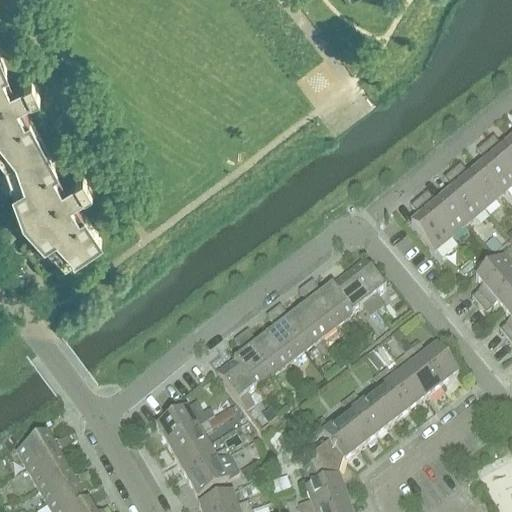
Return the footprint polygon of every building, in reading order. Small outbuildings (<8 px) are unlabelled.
[(0,104),(36,87),(32,79),(24,83),(14,88),(7,71),(6,70),(0,72),(0,104)] [(30,119),(22,103),(31,98),(31,99),(40,95),(36,87),(0,104),(0,135),(30,119)] [(43,144),(30,119),(0,135),(0,158),(5,165),(43,144)] [(511,143),(503,150),(494,138),(485,146),(511,177),(511,143)] [(57,168),(43,144),(5,165),(10,180),(15,178),(21,187),(57,168)] [(511,189),(511,177),(485,146),(477,153),(486,164),(478,171),(501,198),(511,189)] [(501,198),(478,171),(470,177),(461,166),(452,174),(485,212),(501,198)] [(32,216),(88,182),(83,174),(75,179),(66,185),(57,170),(57,168),(21,187),(21,188),(15,191),(14,192),(20,207),(25,220),(32,216)] [(485,212),(452,174),(444,180),(453,191),(445,199),(468,226),(485,212)] [(85,215),(75,200),(84,194),(84,195),(92,190),(88,182),(32,216),(25,220),(34,230),(45,242),(46,242),(52,238),(85,216),(85,215)] [(468,226),(445,199),(437,205),(428,194),(419,202),(451,240),(468,226)] [(451,240),(419,202),(411,208),(420,219),(411,227),(435,255),(451,240)] [(101,239),(85,216),(52,238),(58,248),(54,252),(65,264),(66,263),(101,239)] [(494,238),(485,246),(493,255),(502,248),(494,238)] [(479,307),(511,279),(511,267),(504,257),(476,281),(483,290),(472,299),(479,307)] [(386,291),(365,263),(348,276),(377,314),(384,309),(376,299),(386,291)] [(377,314),(348,276),(332,289),(353,317),(363,310),(370,319),(377,314)] [(504,314),(511,307),(511,279),(479,307),(486,316),(497,306),(504,314)] [(313,283),(306,288),(313,297),(319,292),(313,283)] [(306,303),(313,297),(306,288),(299,294),(306,303)] [(353,317),(332,289),(315,301),(337,329),(353,317)] [(337,329),(315,301),(299,314),(321,342),(337,329)] [(507,340),(511,336),(511,307),(504,314),(511,323),(500,332),(507,340)] [(280,308),(273,313),(280,322),(287,317),(280,308)] [(273,327),(280,322),(273,313),(267,319),(273,327)] [(321,342),(299,314),(283,326),(305,354),(321,342)] [(305,354),(283,326),(267,338),(288,366),(305,354)] [(248,333),(241,338),(248,347),(255,342),(248,333)] [(241,352),(248,347),(241,338),(234,343),(241,352)] [(288,366),(267,338),(251,351),(272,379),(288,366)] [(404,341),(397,347),(406,357),(413,352),(409,348),(404,341)] [(419,347),(413,352),(442,390),(459,377),(437,349),(427,357),(419,347)] [(272,379),(251,351),(235,363),(256,391),(272,379)] [(404,374),(425,402),(442,390),(413,352),(406,357),(413,367),(404,374)] [(379,362),(373,367),(380,377),(387,372),(379,362)] [(256,391),(235,363),(218,376),(239,404),(240,404),(247,414),(254,408),(247,398),(256,391)] [(328,366),(321,372),(326,379),(334,373),(328,366)] [(409,415),(425,402),(404,374),(394,382),(387,372),(380,377),(409,415)] [(409,415),(380,377),(373,382),(381,392),(372,399),(393,427),(409,415)] [(393,427),(372,399),(362,406),(355,397),(348,402),(377,440),(393,427)] [(187,412),(181,402),(173,409),(178,417),(187,412)] [(377,440),(348,402),(341,407),(349,417),(339,424),(361,452),(377,440)] [(167,448),(208,424),(204,417),(193,423),(187,412),(178,417),(156,430),(167,448)] [(215,420),(208,424),(213,432),(221,427),(217,419),(215,420)] [(339,480),(344,465),(361,452),(339,424),(330,431),(322,421),(315,427),(323,436),(322,437),(326,442),(309,455),(304,470),(311,490),(306,492),(310,504),(298,508),(299,511),(313,511),(346,501),(339,480)] [(208,448),(202,438),(213,432),(208,424),(167,448),(178,466),(208,448)] [(58,455),(47,437),(16,455),(27,473),(58,455)] [(57,446),(62,453),(71,447),(67,440),(57,446)] [(76,455),(71,447),(62,453),(66,460),(76,455)] [(188,483),(229,459),(225,452),(214,458),(208,448),(178,466),(188,483)] [(37,491),(68,473),(58,455),(27,473),(37,491)] [(229,459),(188,483),(202,507),(232,496),(226,486),(240,478),(229,459)] [(258,464),(241,474),(248,485),(265,474),(258,464)] [(48,508),(78,491),(68,473),(37,491),(48,508)] [(78,481),(82,488),(92,483),(88,475),(78,481)] [(275,503),(293,497),(287,480),(269,487),(275,503)] [(96,490),(92,483),(82,488),(87,496),(96,490)] [(49,511),(81,511),(88,508),(78,491),(48,508),(49,511)] [(251,511),(248,504),(237,509),(232,496),(202,507),(199,508),(200,511),(251,511)] [(350,511),(346,501),(313,511),(350,511)]
